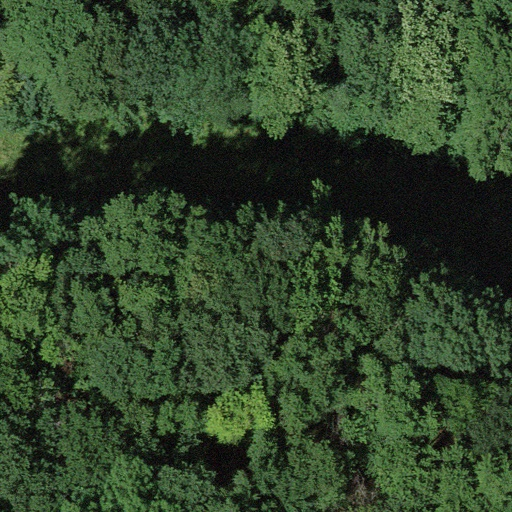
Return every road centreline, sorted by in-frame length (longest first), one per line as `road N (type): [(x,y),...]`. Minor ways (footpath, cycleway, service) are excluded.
road 1 (track): [(511,37),(85,78),(0,73)]
road 2 (track): [(0,340),(454,511)]
